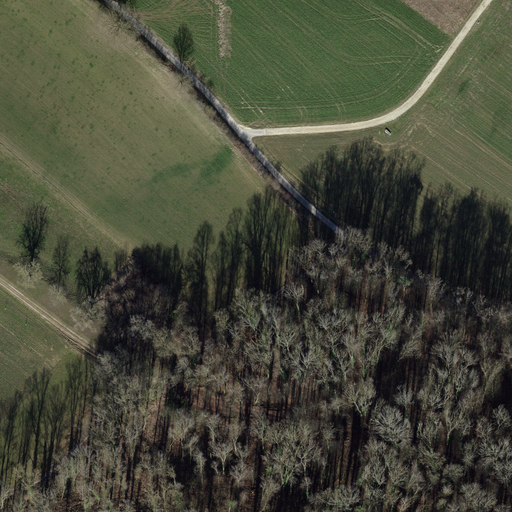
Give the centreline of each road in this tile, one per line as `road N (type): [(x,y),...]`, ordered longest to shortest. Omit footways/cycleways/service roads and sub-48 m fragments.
road 1 (track): [(511,335),(346,237),(107,0)]
road 2 (track): [(511,490),(398,438),(291,422),(152,385)]
road 3 (track): [(241,133),(356,126),(396,114),(489,0)]
road 4 (track): [(152,385),(219,342),(346,237)]
road 5 (track): [(152,385),(65,463),(0,497)]
road 6 (track): [(0,281),(152,385)]
